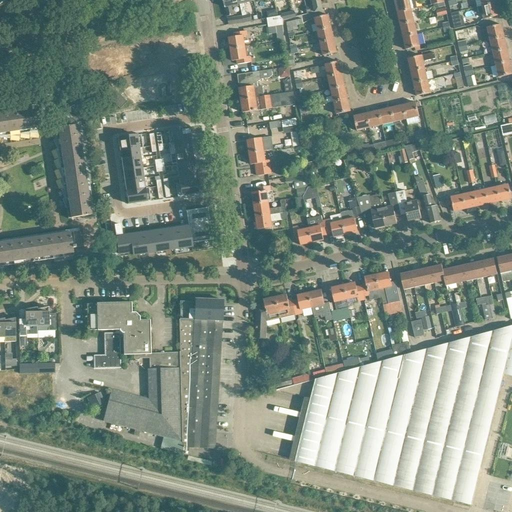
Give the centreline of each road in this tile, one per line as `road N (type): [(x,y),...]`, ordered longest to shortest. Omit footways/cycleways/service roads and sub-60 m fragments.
road 1 (residential): [(232,196),(117,208),(107,132),(220,115)]
road 2 (residential): [(243,276),(511,221)]
road 3 (residential): [(331,0),(356,103),(408,91),(387,0)]
road 4 (residential): [(0,282),(243,276)]
road 5 (residential): [(293,474),(253,464),(234,439),(243,276)]
road 6 (tertiary): [(0,55),(146,0)]
